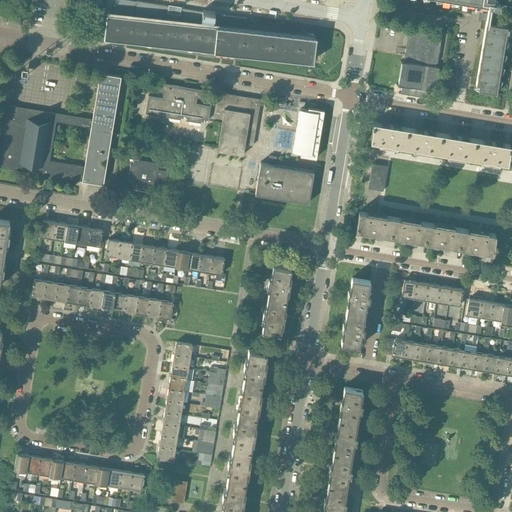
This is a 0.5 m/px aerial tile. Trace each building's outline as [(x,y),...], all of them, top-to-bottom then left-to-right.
[(127,43),(166,50),(213,57),(241,60),(242,54),(311,62),(311,61),(310,61),(313,37),(313,36),(245,28),(246,18),(224,15),(222,15),(214,13),(214,12),(215,13),(215,12),(201,10),(202,10),(202,11),(176,7),(176,8),(177,8),(177,9),(171,8),(171,7),(173,7),(134,0),(134,1),(130,0),(106,0),(104,13),(106,13),(103,38),(106,39),(127,43)] [(494,25),(496,11),(497,8),(499,8),(500,5),(500,4),(495,3),(495,0),(451,0),(489,6),(488,13),(481,12),(480,20),(486,21),(476,85),(479,86),(478,90),(496,93),(507,27),(494,25)] [(511,6),(500,5),(499,8),(497,8),(496,11),(511,13),(511,6)] [(396,84),(402,85),(401,93),(428,97),(429,90),(436,91),(436,90),(434,90),(438,68),(439,68),(440,67),(434,66),(435,62),(437,62),(442,34),(436,33),(435,32),(435,33),(408,28),(408,29),(410,30),(407,49),(406,49),(406,54),(406,57),(405,61),(400,61),(400,62),(401,62),(398,84),(396,84)] [(100,72),(92,119),(91,127),(84,166),(84,169),(92,170),(90,182),(103,184),(121,76),(100,72)] [(203,89),(191,88),(160,82),(159,91),(163,92),(162,97),(148,95),(145,113),(160,116),(160,112),(166,113),(165,117),(180,119),(181,116),(186,116),(186,120),(200,123),(201,119),(208,120),(210,105),(195,103),(196,97),(201,98),(203,89)] [(242,155),(244,144),(253,145),(260,99),(218,92),(215,112),(223,113),(217,151),(242,155)] [(92,119),(8,105),(0,150),(0,167),(90,182),(92,170),(84,169),(84,166),(49,160),(56,121),(91,127),(92,119)] [(315,158),(323,109),(307,107),(307,110),(300,108),(293,151),(300,152),(300,155),(315,158)] [(370,141),(404,146),(408,127),(373,122),(370,141)] [(404,146),(439,152),(442,133),(408,127),(404,146)] [(439,152),(473,157),(476,138),(442,133),(439,152)] [(473,157),(489,160),(507,163),(510,144),(476,138),(473,157)] [(133,187),(133,189),(150,192),(150,188),(154,189),(155,186),(165,188),(168,171),(158,169),(158,165),(154,164),(155,162),(138,159),(137,161),(133,161),(133,165),(130,164),(127,181),(130,182),(129,186),(133,187)] [(313,171),(305,169),(260,162),(255,194),(308,202),(313,171)] [(387,165),(372,163),(367,188),(383,190),(387,165)] [(393,217),(376,214),(359,211),(356,230),(390,235),(393,217)] [(427,222),(412,220),(393,217),(390,235),(424,241),(427,222)] [(0,252),(3,253),(6,240),(8,240),(9,234),(7,234),(9,220),(0,218),(0,252)] [(52,238),(55,222),(43,220),(41,236),(52,238)] [(52,238),(64,239),(67,224),(55,222),(52,238)] [(461,228),(444,225),(427,222),(424,241),(458,247),(461,228)] [(64,239),(76,241),(78,226),(67,224),(64,239)] [(90,228),(78,226),(76,241),(80,242),(87,243),(90,228)] [(90,228),(87,243),(99,245),(102,229),(90,228)] [(458,247),(492,252),(496,233),(461,228),(458,247)] [(117,256),(118,248),(120,241),(108,239),(106,254),(117,256)] [(118,248),(117,256),(129,258),(131,242),(120,241),(118,248)] [(129,258),(140,260),(143,244),(131,242),(129,258)] [(143,244),(140,260),(152,262),(154,246),(143,244)] [(152,262),(163,264),(166,248),(154,246),(152,262)] [(177,250),(169,248),(166,248),(163,264),(175,265),(177,250)] [(189,252),(177,250),(175,265),(186,267),(189,252)] [(200,254),(189,252),(186,267),(198,269),(200,254)] [(200,254),(198,269),(209,271),(212,255),(200,254)] [(212,255),(209,271),(221,273),(224,257),(212,255)] [(89,261),(84,260),(83,268),(93,269),(93,266),(88,265),(89,261)] [(104,263),(104,264),(100,263),(99,270),(107,272),(109,264),(104,263)] [(268,296),(285,299),(288,286),(289,286),(290,280),(288,280),(291,266),(273,263),(271,277),(269,277),(268,283),(270,283),(268,296)] [(368,294),(370,280),(352,277),(350,291),(348,290),(347,296),(349,297),(346,310),(364,313),(367,300),(369,300),(370,294),(368,294)] [(45,281),(34,279),(31,295),(42,297),(45,281)] [(413,297),(416,281),(404,279),(402,295),(413,297)] [(42,297),(54,298),(57,283),(45,281),(42,297)] [(428,283),(416,281),(413,297),(425,299),(428,283)] [(54,298),(66,300),(68,285),(57,283),(54,298)] [(428,283),(425,299),(436,301),(439,285),(428,283)] [(68,285),(66,300),(77,302),(80,287),(68,285)] [(450,287),(439,285),(436,301),(448,303),(450,287)] [(80,287),(77,302),(89,304),(91,288),(80,287)] [(450,287),(448,303),(460,305),(462,289),(450,287)] [(91,288),(89,304),(100,306),(103,290),(91,288)] [(100,306),(112,308),(115,292),(103,290),(100,306)] [(112,308),(123,310),(126,294),(115,292),(112,308)] [(123,310),(135,311),(137,296),(126,294),(123,310)] [(149,298),(137,296),(135,311),(146,313),(149,298)] [(285,299),(268,296),(265,310),(263,309),(262,315),(264,316),(262,330),(280,332),(282,319),(284,319),(285,313),(283,313),(285,299)] [(160,300),(149,298),(146,313),(158,315),(160,300)] [(478,316),(480,299),(469,298),(466,314),(478,316)] [(492,301),(480,299),(478,316),(489,318),(492,301)] [(172,302),(160,300),(158,315),(170,317),(172,302)] [(489,318),(500,319),(503,303),(492,301),(489,318)] [(511,304),(503,303),(500,319),(501,319),(500,325),(511,327),(511,323),(511,304)] [(362,326),(364,313),(346,310),(344,323),(343,323),(341,329),(343,329),(341,343),(359,346),(361,332),(363,333),(364,327),(364,326),(362,326)] [(461,322),(459,329),(463,330),(468,331),(469,323),(465,323),(461,322)] [(388,337),(386,347),(393,349),(394,339),(388,337)] [(393,349),(392,354),(404,356),(406,340),(394,338),(393,349)] [(406,340),(404,356),(415,358),(418,342),(406,340)] [(190,355),(192,344),(176,341),(174,352),(190,355)] [(415,358),(427,360),(429,344),(418,342),(415,358)] [(427,360),(438,362),(441,346),(429,344),(427,360)] [(438,362),(450,364),(452,348),(441,346),(438,362)] [(464,350),(452,348),(450,364),(461,366),(464,350)] [(243,382),(261,385),(263,371),(265,372),(266,366),(264,365),(267,351),(249,349),(247,362),(245,362),(243,368),(246,368),(243,382)] [(461,366),(473,367),(475,352),(464,350),(461,366)] [(174,352),(172,364),(188,367),(190,355),(174,352)] [(487,354),(475,352),(473,367),(484,369),(487,354)] [(498,355),(487,354),(484,369),(495,371),(498,355)] [(509,357),(498,355),(495,371),(507,373),(509,357)] [(172,364),(170,376),(186,378),(188,367),(172,364)] [(209,367),(207,383),(223,386),(225,369),(209,367)] [(170,376),(168,387),(184,390),(186,378),(170,376)] [(261,385),(243,382),(241,395),(239,395),(238,401),(240,401),(238,415),(256,418),(258,404),(259,404),(260,398),(259,398),(261,385)] [(338,418),(356,422),(359,408),(361,409),(362,403),(359,402),(362,389),(344,386),(342,399),(340,399),(339,405),(341,405),(338,418)] [(182,402),(184,390),(168,387),(166,399),(182,402)] [(180,413),(182,402),(166,399),(164,410),(180,413)] [(203,406),(215,408),(216,402),(204,400),(203,406)] [(178,425),(180,413),(164,410),(162,422),(178,425)] [(256,418),(238,415),(236,428),(234,427),(233,433),(235,434),(232,447),(250,450),(253,436),(254,437),(255,431),(253,431),(256,418)] [(333,452),(351,455),(353,441),(355,441),(356,435),(354,435),(356,422),(338,418),(336,432),(335,432),(334,438),(335,438),(334,448),(333,452)] [(176,436),(178,425),(162,422),(160,434),(176,436)] [(194,434),(196,434),(195,440),(198,440),(214,443),(216,431),(207,430),(199,429),(195,428),(194,434)] [(174,448),(176,436),(160,434),(159,445),(174,448)] [(195,452),(199,452),(212,454),(214,443),(198,440),(196,452),(195,452)] [(173,460),(174,448),(159,445),(157,457),(173,460)] [(227,480),(245,482),(247,469),(249,469),(250,463),(248,463),(250,450),(232,447),(230,460),(228,460),(227,466),(229,466),(227,480)] [(15,468),(26,470),(29,454),(17,452),(15,468)] [(194,463),(210,466),(212,454),(199,452),(198,460),(194,459),(194,463)] [(351,455),(333,452),(331,465),(329,465),(329,471),(330,471),(328,484),(345,487),(348,473),(350,474),(351,468),(349,467),(351,455)] [(26,470),(38,472),(41,456),(29,454),(26,470)] [(51,458),(41,456),(38,472),(49,474),(51,458)] [(49,474),(48,479),(60,481),(61,476),(63,460),(52,458),(51,458),(49,474)] [(75,462),(63,460),(61,476),(72,478),(75,462)] [(75,462),(72,478),(84,480),(86,464),(75,462)] [(86,464),(84,480),(95,482),(98,466),(86,464)] [(98,466),(95,482),(107,483),(109,468),(98,466)] [(109,468),(107,483),(118,485),(121,470),(109,468)] [(121,470),(118,485),(129,487),(132,472),(121,470)] [(129,487),(141,489),(144,473),(132,472),(129,487)] [(183,502),(187,481),(175,479),(171,500),(183,502)] [(221,511),(240,511),(242,502),(243,502),(244,496),(243,496),(245,482),(227,480),(225,493),(223,492),(222,499),(224,499),(221,511)] [(323,511),(341,511),(342,506),(344,507),(345,500),(343,500),(345,487),(328,484),(325,497),(324,497),(323,503),(324,503),(323,511)]
